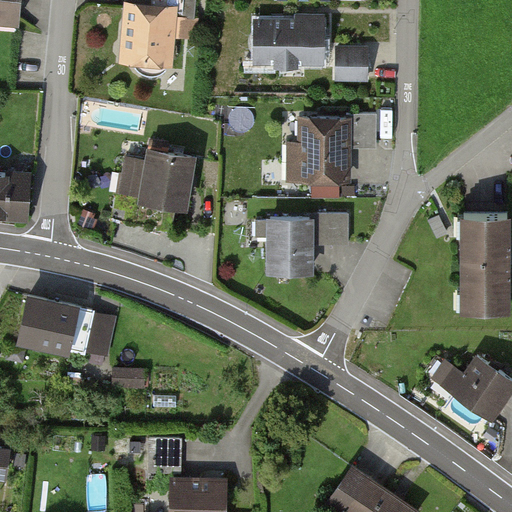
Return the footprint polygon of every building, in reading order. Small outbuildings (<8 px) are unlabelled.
[(0,0),(0,16),(24,18),(25,0),(0,0)] [(183,2),(154,0),(126,0),(122,60),(177,64),(179,36),(200,37),(201,16),(182,14),(183,2)] [(329,15),(257,15),(257,63),(329,63),(329,15)] [(372,45),(338,45),(337,79),(372,79),(372,45)] [(355,112),(301,112),(301,138),(290,138),(291,180),(355,180),(355,112)] [(148,157),(128,154),(122,190),(193,202),(201,152),(151,143),(148,157)] [(0,213),(31,215),(33,169),(0,167),(0,213)] [(511,209),(467,209),(467,305),(511,305),(511,209)] [(354,210),(319,210),(318,242),(354,242),(354,210)] [(317,215),(272,214),(271,271),(316,272),(317,215)] [(86,301),(32,290),(22,339),(76,350),(86,301)] [(449,355),(437,374),(500,417),(511,399),(511,374),(480,352),(469,369),(449,355)] [(185,433),(151,433),(150,468),(172,468),(184,468),(185,433)] [(16,437),(0,435),(0,479),(11,481),(16,437)] [(424,511),(427,509),(358,461),(328,504),(340,511),(424,511)] [(184,468),(172,468),(171,511),(227,511),(229,469),(184,468)]
